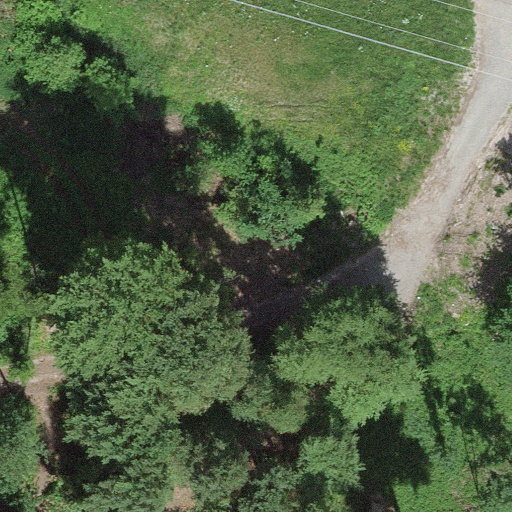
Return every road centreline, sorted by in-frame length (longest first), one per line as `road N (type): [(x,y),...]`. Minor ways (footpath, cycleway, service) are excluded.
road 1 (track): [(511,70),(427,224),(398,253),(305,298),(0,382)]
road 2 (track): [(398,253),(396,302),(350,369),(158,511)]
